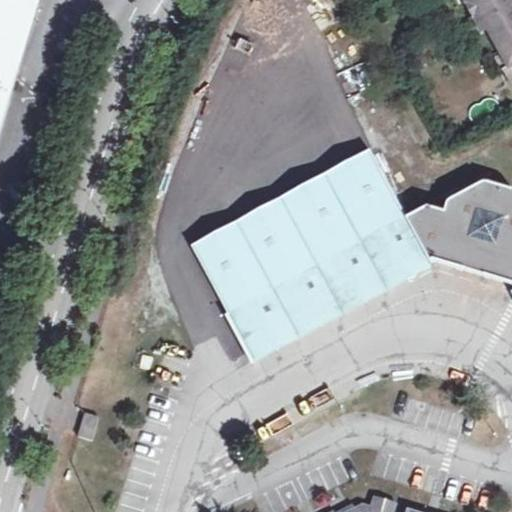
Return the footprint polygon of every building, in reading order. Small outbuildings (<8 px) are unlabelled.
[(0,0),(0,35),(20,71),(39,0),(0,0)] [(511,0),(470,0),(511,74),(511,0)] [(0,35),(0,140),(20,71),(0,35)] [(405,220),(407,219),(372,152),(193,247),(229,315),(232,313),(248,295),(274,292),(292,271),(319,268),(336,248),(363,244),(381,224),(405,220)] [(426,207),(407,219),(405,220),(381,224),(363,244),(336,248),(319,268),(292,271),(274,292),(248,295),(232,313),(229,315),(226,317),(249,358),(425,264),(510,289),(511,293),(511,190),(485,181),(448,199),(443,212),(426,207)] [(98,417),(85,413),(77,437),(90,441),(98,417)] [(393,511),(396,506),(374,500),(371,508),(361,505),(346,511),(393,511)]
